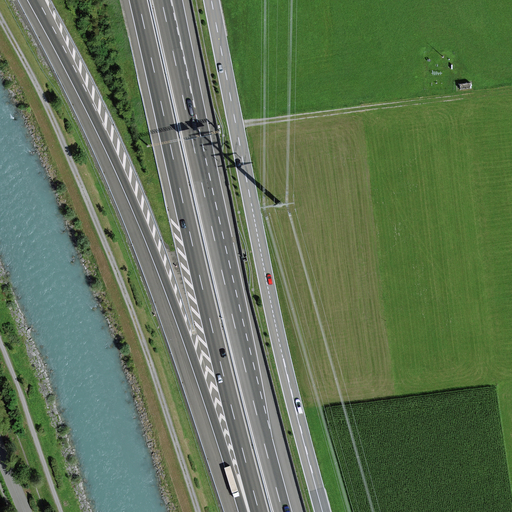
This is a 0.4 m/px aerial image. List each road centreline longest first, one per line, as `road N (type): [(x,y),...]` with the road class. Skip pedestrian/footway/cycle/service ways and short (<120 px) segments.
road 1 (motorway): [(35,0),(157,259),(242,511)]
road 2 (track): [(198,511),(126,295),(0,17)]
road 3 (motorway): [(138,0),(259,511)]
road 4 (motorway): [(282,511),(161,0)]
road 5 (primary): [(211,0),(279,345),(323,511)]
road 6 (track): [(236,127),(511,91)]
